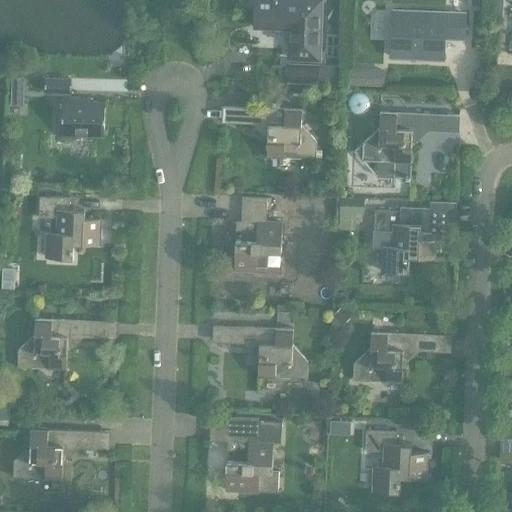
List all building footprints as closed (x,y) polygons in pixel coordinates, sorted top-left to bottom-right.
[(319,61),(321,2),(272,0),(257,0),(257,28),(291,30),(290,60),(319,61)] [(465,38),(466,17),(394,14),(392,59),(445,60),(446,38),(465,38)] [(319,80),(335,80),(342,81),(343,66),(320,65),(289,64),(288,80),(319,81),(319,80)] [(351,68),(350,85),(383,86),(384,70),(351,68)] [(11,77),(11,97),(23,97),(24,77),(11,77)] [(70,96),(70,82),(45,81),(44,95),(70,96)] [(103,137),(104,104),(77,103),(77,100),(62,99),(61,141),(78,141),(78,137),(103,137)] [(303,110),(248,108),(248,106),(222,105),(221,122),(245,123),(245,125),(252,126),(269,143),(269,158),(317,160),(317,143),(302,127),(303,110)] [(411,177),(411,163),(412,148),(429,132),(437,133),(437,130),(460,131),(460,114),(428,113),(428,115),(381,113),(380,129),(363,145),(362,161),(378,162),(378,176),(411,177)] [(100,246),(101,219),(76,218),(76,211),(66,210),(66,198),(41,197),(40,218),(58,219),(57,234),(47,233),(46,258),(72,259),(73,244),(100,246)] [(243,221),(247,221),(247,232),(243,232),(243,242),(237,242),(236,272),(258,273),(258,268),(269,268),(270,254),(282,254),(283,224),(267,223),(269,200),(244,198),(243,221)] [(340,199),(340,215),(356,216),(363,216),(364,200),(340,199)] [(378,211),(377,230),(373,230),(372,247),(395,248),(395,249),(384,248),(383,272),(410,273),(411,260),(436,261),(437,234),(429,234),(430,207),(400,206),(400,212),(378,211)] [(334,293),(334,304),(347,304),(348,293),(334,293)] [(342,307),(332,316),(342,326),(351,318),(342,307)] [(88,320),(88,321),(35,319),(34,335),(17,350),(17,367),(66,370),(67,353),(84,338),(90,339),(90,337),(115,338),(116,321),(88,320)] [(307,379),(308,363),(293,346),(293,329),(237,327),(236,344),(243,344),(259,363),(259,377),(307,379)] [(402,383),(403,368),(403,365),(419,350),(428,350),(451,351),(452,334),(429,333),(429,336),(372,333),(371,349),(354,364),(353,381),(402,383)] [(0,407),(0,419),(9,420),(10,408),(0,407)] [(272,469),(272,465),(273,445),(281,445),(282,424),(259,423),(259,419),(235,417),(233,440),(239,441),(238,450),(233,449),(233,460),(227,460),(226,491),(277,493),(278,469),(272,469)] [(331,421),(331,434),(350,435),(350,422),(331,421)] [(87,430),(86,431),(30,429),(29,444),(13,459),(12,477),(62,479),(63,462),(79,447),(111,448),(111,431),(87,430)] [(384,452),(383,467),(374,466),(373,491),(399,493),(400,477),(426,479),(428,453),(401,452),(401,445),(392,445),(392,432),(367,431),(366,451),(384,452)] [(511,437),(502,438),(501,450),(511,450),(511,437)]
